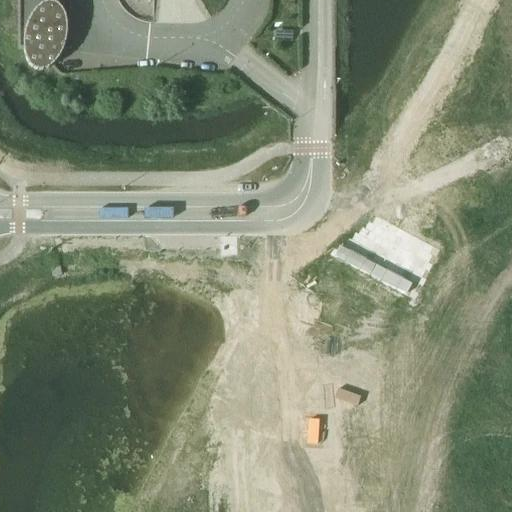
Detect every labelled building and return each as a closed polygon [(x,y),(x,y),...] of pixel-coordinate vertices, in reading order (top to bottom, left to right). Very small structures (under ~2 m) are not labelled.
[(61,51),(70,51),(69,0),(17,0),(17,51),(23,51),(24,59),(27,65),(32,69),(36,71),(41,72),(48,69),(53,65),(57,59),(61,51)] [(422,124),(422,130),(422,134),(422,138),(423,142),(425,146),(426,150),(427,150),(429,153),(432,157),(436,161),(439,163),(443,166),(449,169),(449,170),(511,203),(511,0),(487,0),(426,113),(425,117),(422,124)] [(339,248),(334,258),(368,277),(374,266),(339,248)] [(376,267),(370,278),(405,296),(410,285),(376,267)] [(511,511),(511,372),(398,311),(395,317),(376,306),(373,298),(372,297),(366,295),(360,293),(354,293),(348,293),(342,294),(336,297),(330,300),(326,304),(321,308),(318,313),(318,314),(316,318),(321,321),(311,339),(296,354),(210,511),(511,511)]
